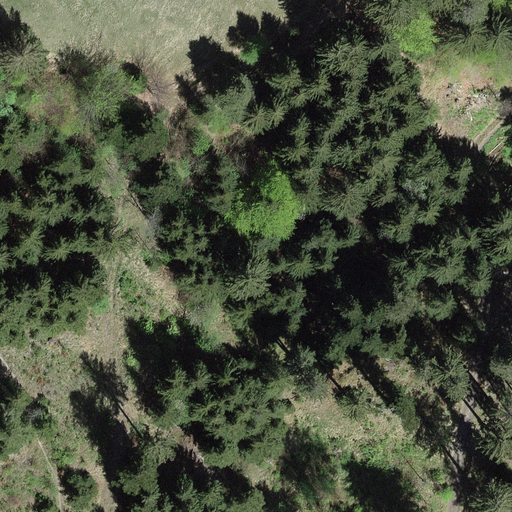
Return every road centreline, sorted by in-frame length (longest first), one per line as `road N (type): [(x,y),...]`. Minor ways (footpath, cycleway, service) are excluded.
road 1 (track): [(336,0),(293,52),(183,103),(139,166),(108,260),(118,411),(105,511)]
road 2 (track): [(511,109),(474,152),(459,191),(475,273),(475,402),(456,454),(455,511)]
